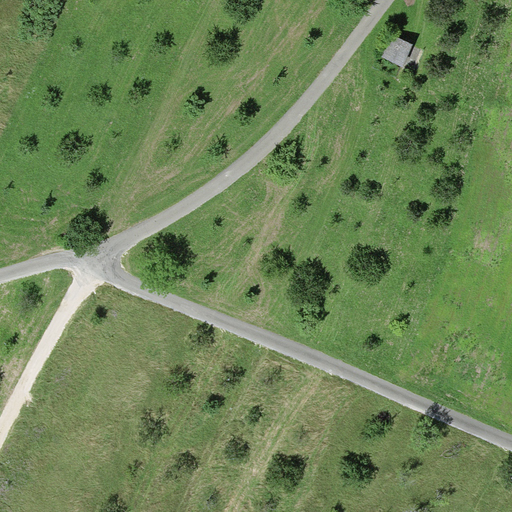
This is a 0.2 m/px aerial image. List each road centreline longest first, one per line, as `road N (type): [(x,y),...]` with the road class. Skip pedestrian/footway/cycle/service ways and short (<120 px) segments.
road 1 (track): [(98,252),(133,285),(511,443)]
road 2 (track): [(98,252),(168,217),(249,158),(325,79),(385,0)]
road 3 (track): [(98,252),(0,435)]
